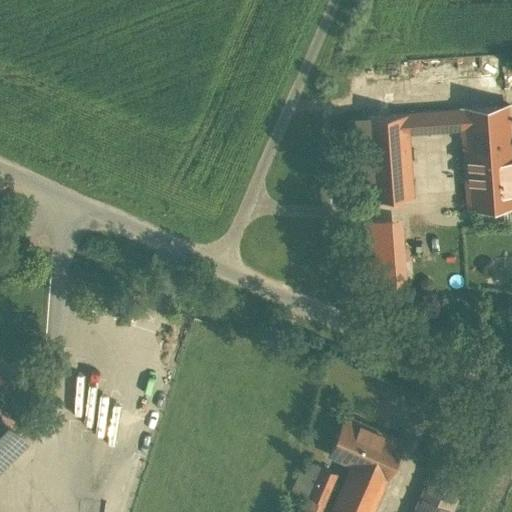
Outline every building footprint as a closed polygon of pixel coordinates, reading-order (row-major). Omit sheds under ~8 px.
[(466,157),(511,153),(511,133),(510,105),(366,116),(372,198),(412,195),(407,132),(464,128),(466,157)] [(511,202),(511,153),(466,157),(469,205),(511,202)] [(0,416),(0,456),(7,464),(27,444),(0,416)] [(357,465),(386,478),(402,441),(345,416),(329,453),(357,465)] [(415,511),(450,511),(469,470),(439,457),(415,511)] [(370,511),(386,478),(357,465),(351,479),(347,477),(331,511),(370,511)] [(320,511),(337,473),(323,467),(303,511),(320,511)]
